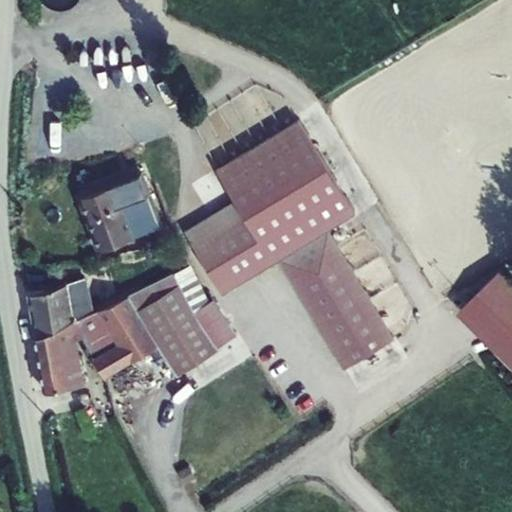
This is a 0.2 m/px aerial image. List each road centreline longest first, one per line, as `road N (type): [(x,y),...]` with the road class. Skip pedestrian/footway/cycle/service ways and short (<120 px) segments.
road 1 (track): [(5,39),(106,25),(167,31),(276,77),(314,113),(448,352),(231,511)]
road 2 (residential): [(0,203),(10,319),(47,511)]
road 3 (residential): [(7,0),(0,153)]
